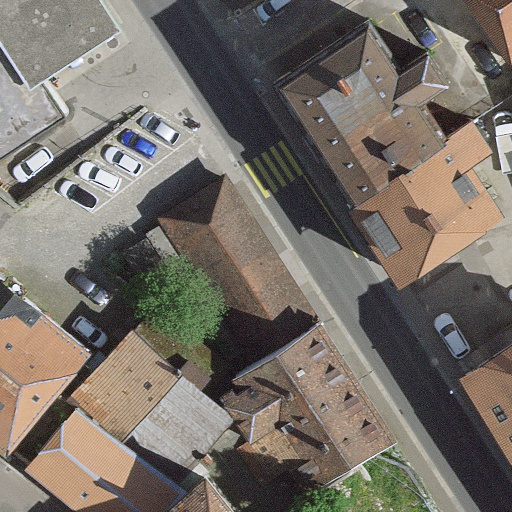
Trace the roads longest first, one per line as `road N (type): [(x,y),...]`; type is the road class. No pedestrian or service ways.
road 1 (secondary): [(246,129),(499,511)]
road 2 (residential): [(0,235),(9,242),(96,235),(246,129)]
road 3 (residential): [(313,0),(211,69)]
